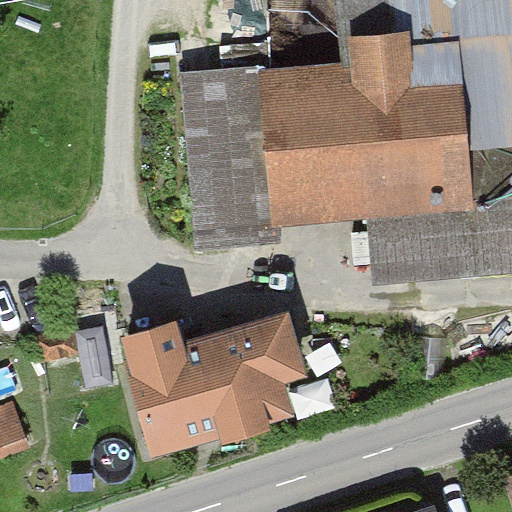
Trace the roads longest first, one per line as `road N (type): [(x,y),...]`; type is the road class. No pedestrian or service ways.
road 1 (tertiary): [(201,511),(511,412)]
road 2 (track): [(112,264),(133,0)]
